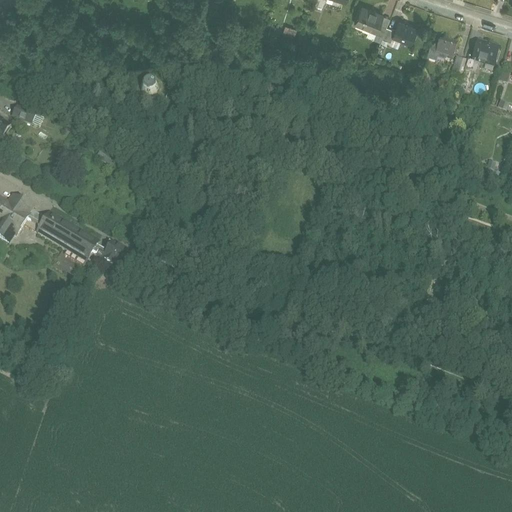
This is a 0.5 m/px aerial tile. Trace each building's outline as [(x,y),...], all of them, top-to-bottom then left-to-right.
[(326,0),(315,0),(314,7),(323,10),(326,0)] [(355,26),(376,35),(384,17),(385,15),(362,7),(361,12),(359,11),(355,21),(357,21),(355,26)] [(390,20),(384,17),(376,35),(374,41),(380,44),(382,40),(386,29),(390,20)] [(391,40),(410,48),(417,30),(397,23),(394,32),(391,40)] [(391,40),(394,32),(386,29),(382,40),(390,43),(391,40)] [(296,35),(285,31),(281,42),(292,46),(296,35)] [(459,42),(441,37),(439,44),(436,54),(449,58),(454,59),(459,42)] [(443,62),(449,58),(436,54),(439,44),(432,42),(428,58),(443,62)] [(500,48),(479,42),(473,62),(480,64),(494,68),(500,48)] [(452,73),(458,75),(463,59),(457,57),(452,73)] [(477,75),(480,64),(473,62),(463,59),(458,75),(456,83),(458,84),(465,86),(470,88),(474,74),(477,75)] [(500,80),(508,83),(511,72),(503,70),(500,80)] [(465,86),(458,84),(456,90),(463,93),(465,86)] [(144,89),(143,91),(142,93),(142,95),(143,97),(145,99),(147,100),(149,100),(152,100),(154,99),(156,97),(156,94),(156,92),(156,90),(154,88),(152,87),(150,86),(148,86),(145,87),(144,89)] [(0,141),(5,145),(16,128),(0,117),(0,107),(0,106),(0,141)] [(18,108),(13,120),(33,129),(34,128),(36,122),(38,117),(18,108)] [(44,125),(36,122),(34,128),(41,131),(44,125)] [(496,188),(499,179),(485,174),(482,183),(496,188)] [(17,199),(12,207),(0,199),(0,245),(15,254),(21,244),(31,227),(38,216),(40,213),(17,199)] [(39,237),(91,269),(97,259),(102,252),(104,247),(52,215),(48,223),(41,233),(39,237)] [(48,223),(38,216),(31,227),(41,233),(48,223)] [(107,255),(102,252),(97,259),(118,273),(120,270),(129,276),(138,260),(113,245),(107,255)] [(66,277),(68,273),(65,271),(67,267),(58,262),(54,270),(66,277)]
